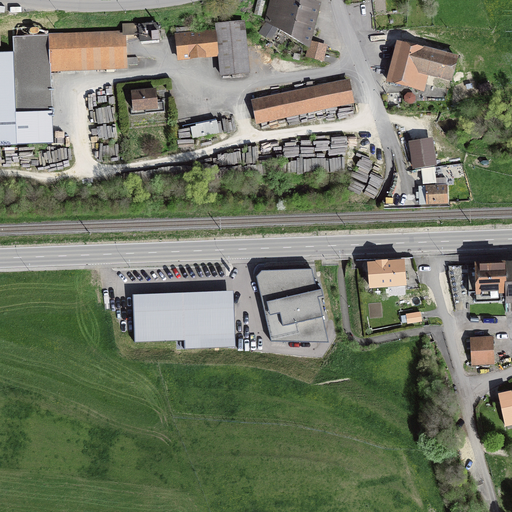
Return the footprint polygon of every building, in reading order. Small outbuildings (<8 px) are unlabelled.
[(277,28),(307,47),(319,3),(305,0),(281,0),(279,12),(269,9),(266,22),(267,22),(277,28)] [(222,76),(248,73),(243,21),(217,24),(222,76)] [(260,33),(270,39),(277,28),(267,22),(260,33)] [(139,25),(140,42),(159,40),(157,24),(139,25)] [(195,35),(193,27),(175,30),(179,59),(217,55),(214,32),(195,35)] [(125,58),(123,32),(49,35),(51,71),(126,67),(126,65),(137,64),(137,57),(125,58)] [(12,37),(13,52),(0,52),(0,145),(53,143),(51,71),(49,35),(12,37)] [(423,90),(427,73),(433,51),(399,42),(388,81),(413,88),(413,87),(423,90)] [(315,58),(321,60),(324,47),(318,46),(315,58)] [(456,57),(433,51),(427,73),(450,79),(456,57)] [(254,101),(258,122),(352,102),(348,81),(254,101)] [(155,90),(132,92),(133,108),(131,108),(131,115),(164,112),(164,102),(157,103),(155,90)] [(192,130),(193,138),(219,133),(217,120),(195,125),(196,129),(192,130)] [(435,166),(431,141),(411,144),(415,169),(435,166)] [(434,168),(421,169),(423,183),(435,182),(434,168)] [(426,203),(447,202),(446,187),(420,188),(420,192),(417,193),(417,198),(420,198),(420,204),(426,204),(426,203)] [(403,261),(386,263),(386,262),(377,263),(369,264),(371,287),(405,284),(403,261)] [(476,302),(511,300),(511,273),(511,263),(477,265),(478,272),(468,272),(468,292),(476,292),(476,302)] [(312,269),(255,271),(272,344),(317,345),(327,334),(318,298),(323,296),(322,289),(317,290),(312,269)] [(234,303),(133,307),(134,342),(184,340),(184,349),(200,348),(200,340),(235,338),(234,303)] [(406,314),(407,323),(421,321),(420,312),(406,314)] [(473,364),(493,363),(492,338),(471,339),(473,364)] [(511,420),(511,397),(511,396),(511,392),(499,395),(500,402),(493,404),(496,420),(504,418),(504,422),(511,420)]
